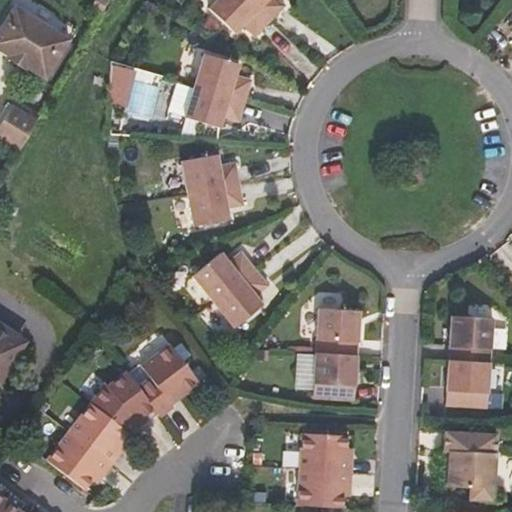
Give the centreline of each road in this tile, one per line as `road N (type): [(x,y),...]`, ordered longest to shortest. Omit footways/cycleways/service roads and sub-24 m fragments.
road 1 (residential): [(419,44),(384,47),(325,86),(301,151),(321,218),(345,244),(412,266)]
road 2 (residential): [(395,511),(412,266)]
road 3 (residential): [(412,266),(449,260),(483,241),(511,203)]
